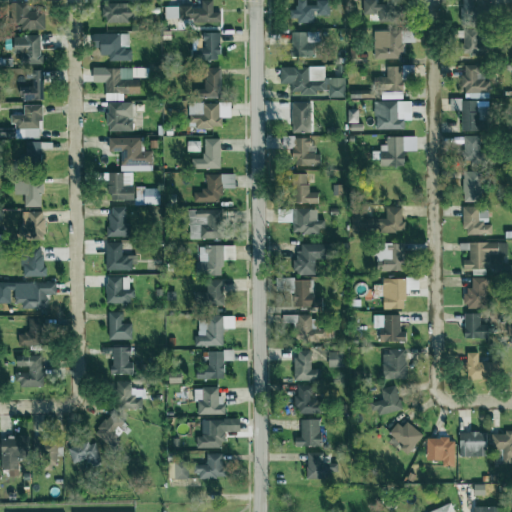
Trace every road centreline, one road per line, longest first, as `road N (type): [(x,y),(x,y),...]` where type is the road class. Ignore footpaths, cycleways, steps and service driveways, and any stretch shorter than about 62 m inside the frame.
road 1 (tertiary): [(258,0),(257,511)]
road 2 (residential): [(76,0),(76,392),(65,408),(0,408)]
road 3 (residential): [(434,0),(434,381),(446,402),(511,400)]
